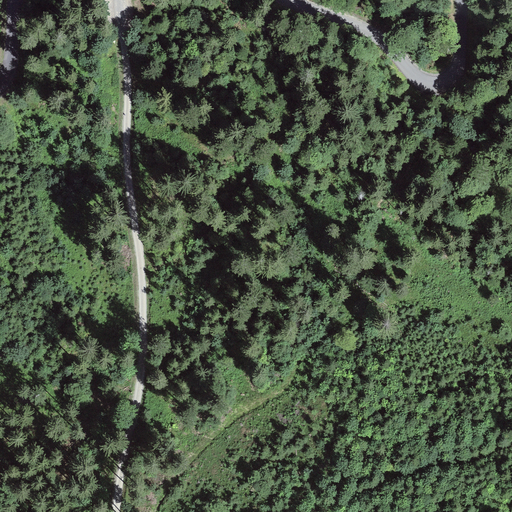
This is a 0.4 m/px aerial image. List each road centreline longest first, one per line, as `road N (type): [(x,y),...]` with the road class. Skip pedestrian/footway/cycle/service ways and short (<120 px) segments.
road 1 (track): [(120,0),(142,341),(114,511)]
road 2 (unclassified): [(463,0),(459,66),(438,83),(418,76),(369,28),(289,0)]
road 3 (track): [(328,511),(348,496),(511,443)]
